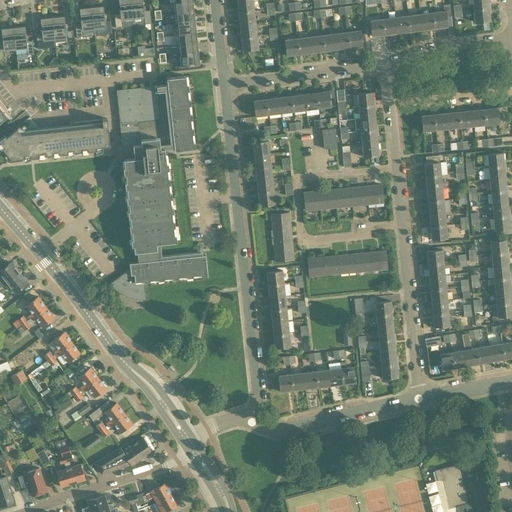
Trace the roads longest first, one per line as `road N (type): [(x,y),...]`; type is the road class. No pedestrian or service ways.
road 1 (residential): [(251,420),(257,401),(223,85)]
road 2 (tertiary): [(191,448),(149,385),(0,208)]
road 3 (residential): [(395,167),(299,178),(300,235),(361,235),(368,226),(401,223)]
road 4 (residential): [(18,511),(166,467),(191,448)]
road 5 (residential): [(418,399),(401,223)]
road 6 (residential): [(251,420),(274,430),(418,399)]
road 7 (residential): [(223,85),(386,68)]
road 8 (residential): [(386,68),(442,46),(511,40)]
road 9 (residential): [(390,104),(511,94)]
